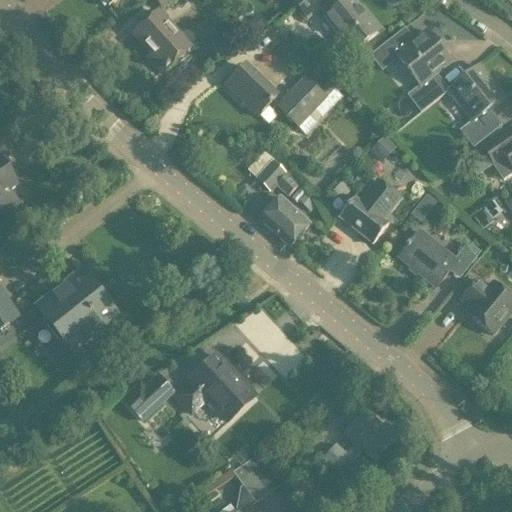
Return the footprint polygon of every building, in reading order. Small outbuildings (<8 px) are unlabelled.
[(100,0),(107,9),(109,8),(119,0),(100,0)] [(153,0),(161,12),(178,0),(153,0)] [(300,11),(312,0),(288,0),(290,2),(292,1),(300,11)] [(331,1),(330,0),(312,0),(300,11),(307,20),(318,11),(325,20),(352,53),(380,31),(368,17),(365,19),(350,0),(336,11),(329,2),(331,1)] [(159,14),(134,37),(166,72),(191,49),(159,14)] [(420,115),(448,93),(448,92),(436,76),(452,64),(427,33),(395,58),(419,89),(406,97),(420,115)] [(306,80),(304,79),(275,109),(298,131),(334,93),(331,90),(336,85),(318,67),(306,80)] [(277,99),(245,68),(226,87),(258,118),(277,99)] [(471,123),(459,132),(472,150),(501,128),(488,111),(504,99),(479,68),(448,92),(448,93),(471,123)] [(506,180),(511,175),(511,133),(510,131),(482,150),(492,167),(496,164),(506,180)] [(0,216),(15,207),(6,193),(16,186),(0,161),(0,216)] [(270,195),(276,189),(286,199),(297,188),(285,178),(286,177),(272,162),(254,181),(270,195)] [(363,205),(356,200),(341,219),(375,246),(390,228),(385,223),(403,201),(381,184),(363,205)] [(288,249),(309,227),(280,200),(260,223),(288,249)] [(435,292),(450,275),(459,282),(476,260),(466,252),(463,249),(455,261),(420,232),(396,261),(435,292)] [(466,252),(476,260),(481,254),(471,246),(466,252)] [(80,275),(36,310),(71,353),(115,319),(80,275)] [(462,305),(477,318),(472,323),(493,341),(511,318),(511,304),(494,289),(490,295),(479,285),(462,305)] [(0,288),(0,333),(21,319),(0,288)] [(215,358),(189,382),(190,384),(175,399),(190,416),(206,401),(210,405),(217,412),(227,423),(254,399),(246,391),(247,390),(223,364),(222,365),(215,358)] [(143,389),(139,385),(122,401),(140,421),(171,392),(157,377),(143,389)] [(381,428),(363,413),(342,435),(356,447),(347,457),(335,446),(321,463),(340,479),(354,463),(354,462),(362,453),(374,463),(396,437),(384,425),(381,428)] [(232,474),(242,489),(239,491),(235,511),(251,511),(250,510),(254,507),(280,489),(260,457),(232,474)]
